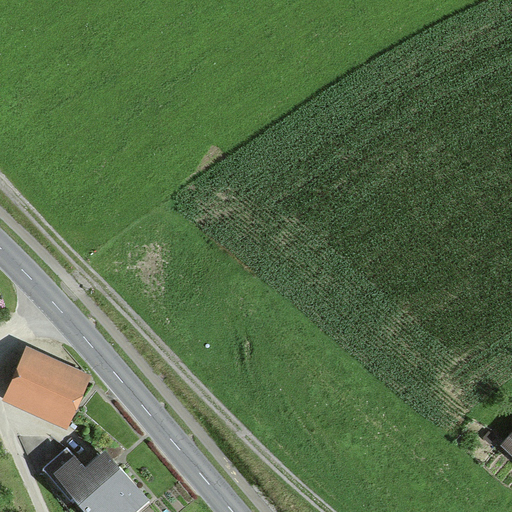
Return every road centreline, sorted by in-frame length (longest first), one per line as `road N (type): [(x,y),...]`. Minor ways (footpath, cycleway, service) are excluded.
road 1 (track): [(0,182),(206,401),(331,511)]
road 2 (secondary): [(0,247),(233,511)]
